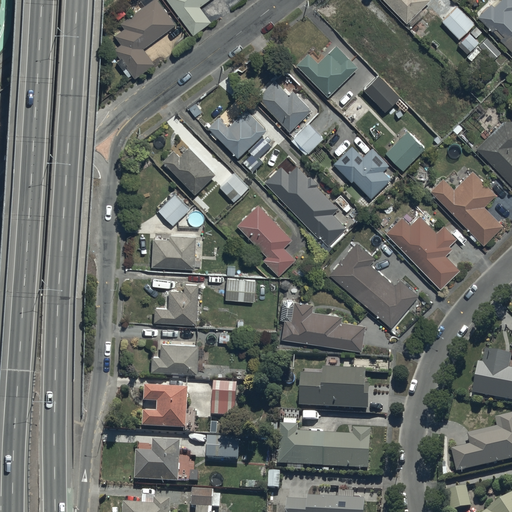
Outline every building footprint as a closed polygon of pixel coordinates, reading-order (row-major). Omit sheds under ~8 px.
[(144,49),(175,25),(156,0),(139,0),(144,6),(122,23),(125,29),(114,37),(120,46),(113,50),(120,60),(118,62),(124,69),(126,67),(136,79),(155,65),(144,49)] [(165,0),(192,36),(210,22),(199,8),(209,0),(165,0)] [(384,0),(407,23),(431,1),(430,0),(384,0)] [(511,51),(511,0),(501,0),(501,1),(499,0),(495,0),(478,18),(511,51)] [(456,6),(441,20),(460,39),(469,30),(471,33),(461,43),(470,52),(479,43),(475,39),(482,32),(456,6)] [(348,34),(380,67),(400,47),(373,20),(364,29),(359,23),(348,34)] [(423,43),(410,56),(430,77),(426,80),(423,77),(417,82),(424,90),(440,74),(447,81),(453,75),(423,43)] [(296,65),(328,98),(359,68),(336,46),(318,64),(308,53),(296,65)] [(363,91),(385,112),(395,102),(404,110),(408,106),(377,76),(363,91)] [(256,98),(291,131),(312,110),(293,91),(289,95),(274,80),(256,98)] [(238,158),(266,131),(246,111),(228,128),(219,118),(209,128),(238,158)] [(511,121),(503,122),(476,148),(511,185),(511,121)] [(308,124),(291,141),(308,157),(324,139),(308,124)] [(408,132),(385,154),(402,171),(425,149),(408,132)] [(372,199),(390,180),(383,172),(389,165),(372,149),(363,157),(352,146),(333,165),(352,183),(354,181),(372,199)] [(216,176),(189,148),(179,157),(174,152),(163,162),(195,196),(216,176)] [(252,155),(246,160),(257,171),(262,166),(252,155)] [(281,167),(264,183),(317,238),(319,237),(328,246),(346,229),(332,215),(338,209),(317,187),(318,185),(311,177),(309,179),(297,167),(288,175),(281,167)] [(443,179),(430,192),(484,246),(503,227),(484,207),(496,196),(472,172),(453,190),(443,179)] [(250,190),(234,174),(221,188),(235,202),(240,197),(241,198),(250,190)] [(173,225),(189,210),(175,195),(159,211),(173,225)] [(258,206),(237,226),(267,257),(263,261),(278,277),(295,260),(284,248),(291,240),(258,206)] [(402,218),(386,234),(441,290),(460,271),(446,256),(452,250),(449,246),(456,239),(444,227),(436,234),(419,217),(410,226),(402,218)] [(153,240),(151,268),(195,270),(197,238),(170,236),(169,240),(153,240)] [(356,243),(329,275),(391,328),(418,296),(400,281),(395,287),(369,266),(375,259),(356,243)] [(227,279),(226,300),(253,302),(255,281),(227,279)] [(155,309),(154,323),(197,325),(198,286),(184,285),(184,293),(169,292),(168,309),(155,309)] [(284,321),(282,340),(361,352),(365,326),(341,323),(342,317),(312,313),(313,306),(294,303),(291,322),(284,321)] [(237,322),(225,322),(224,326),(226,327),(226,329),(243,330),(243,322),(237,321),(237,322)] [(152,358),(151,373),(197,375),(199,346),(160,344),(159,358),(152,358)] [(480,365),(473,395),(511,403),(511,371),(509,370),(511,359),(486,353),(483,366),(480,365)] [(301,378),(300,408),(369,412),(370,388),(366,388),(367,374),(323,372),(323,379),(301,378)] [(213,384),(212,417),(235,418),(236,385),(213,384)] [(143,416),(143,430),(186,432),(188,392),(145,390),(144,404),(158,405),(158,416),(143,416)] [(451,452),(457,475),(511,461),(511,416),(496,420),(499,430),(468,437),(470,448),(451,452)] [(281,427),(279,466),(369,473),(372,433),(353,432),(353,438),(299,434),(299,428),(297,428),(297,424),(285,423),(285,428),(281,427)] [(208,439),(207,461),(238,462),(240,441),(208,439)] [(137,456),(136,484),(178,485),(180,445),(153,444),(152,457),(137,456)] [(280,476),(269,475),(268,490),(280,491),(280,476)] [(458,511),(471,509),(466,490),(447,495),(451,511),(458,511)] [(214,493),(193,492),(192,509),(196,509),(196,511),(212,511),(213,509),(221,510),(221,496),(214,495),(214,493)] [(288,502),(287,511),(364,511),(365,502),(354,501),(354,495),(339,494),(339,500),(307,499),(307,503),(288,502)] [(511,511),(511,497),(488,511),(511,511)] [(123,506),(123,511),(170,511),(170,504),(155,503),(155,508),(123,506)]
